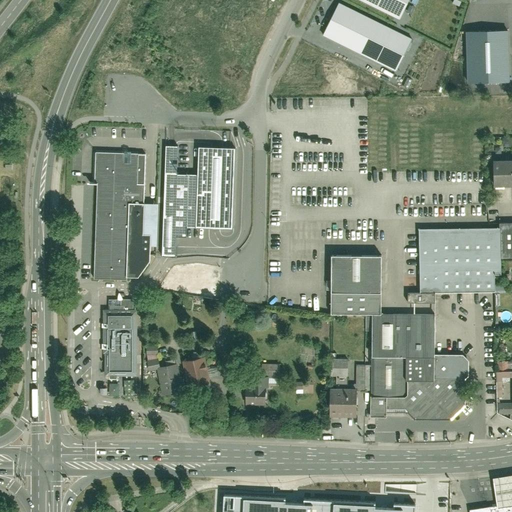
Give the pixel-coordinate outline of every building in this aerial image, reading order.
[(365,0),(403,18),(411,0),(365,0)] [(418,38),(343,2),(327,31),(324,37),(346,47),(402,74),(418,38)] [(506,33),(466,35),(468,86),(508,84),(506,33)] [(172,148),(166,148),(163,257),(175,257),(175,252),(175,238),(186,238),(186,228),(214,229),(233,230),(235,149),(217,149),(198,148),(197,175),(177,175),(178,148),(172,148)] [(97,186),(94,282),(127,283),(127,279),(138,279),(150,263),(151,249),(157,249),(158,207),(144,206),(146,157),(95,155),(94,186),(97,186)] [(511,158),(493,159),(493,186),(511,185),(511,158)] [(419,294),(408,294),(408,306),(435,306),(435,294),(501,294),(501,260),(511,260),(511,224),(501,225),(501,229),(418,230),(419,294)] [(381,258),(330,257),(330,314),(371,314),(381,314),(381,258)] [(108,297),(109,311),(133,311),(133,297),(108,297)] [(109,311),(107,311),(108,324),(106,324),(106,351),(107,351),(107,356),(106,356),(106,379),(111,379),(111,385),(118,385),(118,379),(136,379),(136,356),(134,356),(134,352),(136,352),(136,328),(133,328),(133,311),(109,311)] [(381,314),(371,314),(368,417),(385,418),(385,410),(405,410),(415,419),(449,420),(466,406),(466,395),(474,389),(465,379),(468,376),(468,362),(461,354),(434,354),(434,315),(381,314)] [(331,386),(331,415),(357,415),(357,386),(347,386),(347,357),(331,357),(331,375),(337,375),(337,386),(331,386)] [(200,358),(183,362),(188,387),(205,384),(200,358)] [(157,368),(162,395),(178,392),(172,364),(160,366),(159,359),(147,361),(149,370),(157,368)] [(246,386),(245,406),(267,406),(267,387),(279,388),(279,375),(253,375),(252,387),(246,386)] [(496,490),(499,502),(511,500),(511,472),(494,476),(496,490)] [(172,511),(450,511),(453,480),(433,483),(349,482),(316,482),(303,488),(281,492),(250,491),(220,489),(205,491),(186,500),(172,511)] [(511,511),(511,500),(492,504),(472,507),(472,511),(511,511)]
